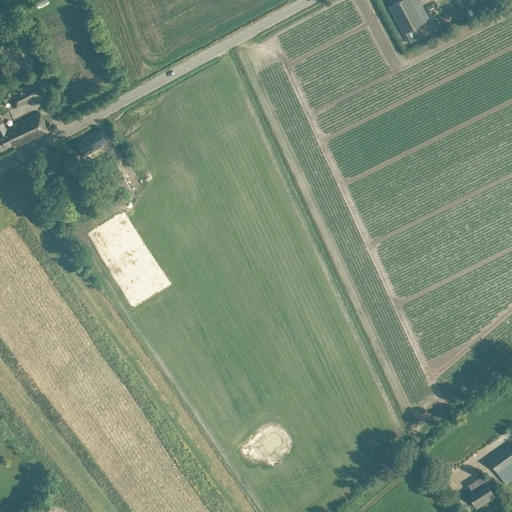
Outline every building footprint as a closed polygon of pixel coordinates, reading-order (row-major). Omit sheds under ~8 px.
[(398,0),(389,5),(394,14),(404,33),(430,19),(419,0),(398,0)] [(16,74),(35,65),(25,44),(6,53),(16,74)] [(32,84),(10,96),(16,107),(38,95),(32,84)] [(0,150),(12,144),(13,146),(41,134),(47,131),(44,125),(45,125),(41,116),(39,112),(5,128),(0,118),(0,150)] [(165,123),(141,135),(149,150),(151,148),(169,139),(173,146),(180,142),(176,135),(175,136),(173,137),(167,126),(165,123)] [(76,142),(80,151),(83,156),(101,146),(101,145),(106,142),(99,129),(76,142)] [(117,163),(112,154),(97,161),(102,171),(117,163)] [(63,162),(71,177),(77,174),(74,168),(81,165),(81,164),(76,155),(63,162)] [(77,188),(90,212),(124,194),(128,200),(135,196),(117,164),(81,183),(82,185),(77,188)] [(511,442),(488,460),(506,484),(511,480),(511,442)] [(472,490),(468,493),(477,507),(496,495),(483,475),(468,485),(472,490)]
